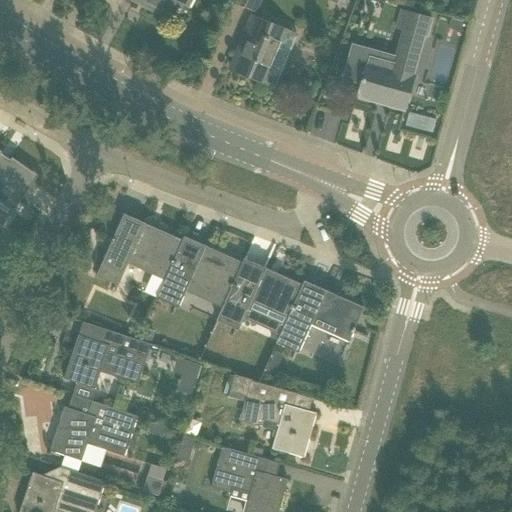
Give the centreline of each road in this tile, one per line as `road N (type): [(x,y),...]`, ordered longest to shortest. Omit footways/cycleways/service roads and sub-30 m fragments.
road 1 (tertiary): [(316,181),(140,104),(0,16)]
road 2 (residential): [(316,181),(306,215),(270,224),(94,152)]
road 3 (tertiary): [(355,511),(422,269)]
road 4 (residential): [(0,350),(94,152)]
road 5 (tertiary): [(440,198),(497,0)]
